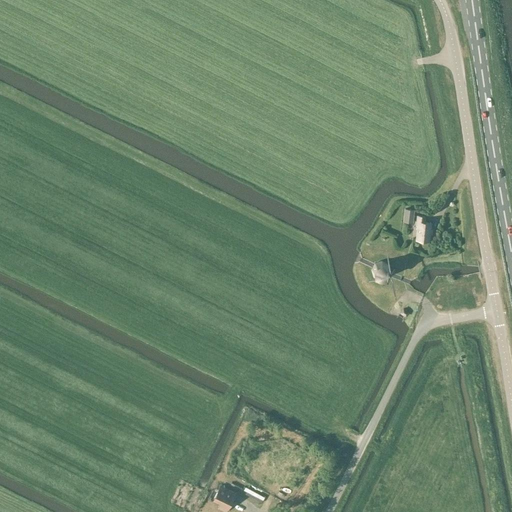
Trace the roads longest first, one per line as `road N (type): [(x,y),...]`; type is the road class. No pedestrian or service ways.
road 1 (unclassified): [(496,312),(453,41),(439,0)]
road 2 (unclassified): [(328,511),(423,327),(496,312)]
road 3 (primary): [(511,257),(471,0)]
